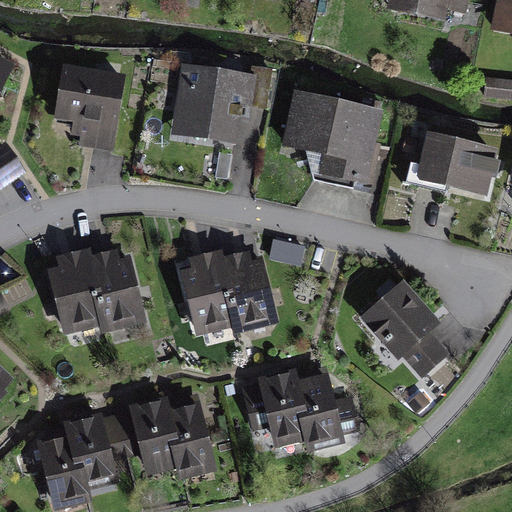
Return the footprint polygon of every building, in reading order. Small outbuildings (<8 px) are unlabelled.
[(389,0),(388,11),(446,23),(449,11),(467,15),(470,0),(389,0)] [(511,35),(511,0),(497,0),(491,32),(511,35)] [(0,95),(15,66),(0,58),(0,95)] [(253,67),(252,75),(182,64),(171,135),(239,145),(244,122),(250,123),(253,108),(268,111),(274,70),(253,67)] [(62,65),(53,120),(73,123),(71,136),(81,138),(79,147),(114,153),(126,75),(62,65)] [(511,100),(511,81),(486,80),(486,99),(511,100)] [(377,144),(384,111),(295,91),(284,148),(306,153),(314,182),(370,193),(381,144),(377,144)] [(437,186),(489,195),(499,150),(427,134),(421,163),(407,160),(401,185),(436,192),(437,186)] [(0,188),(24,172),(4,142),(0,145),(0,188)] [(59,267),(48,270),(64,336),(101,327),(94,298),(103,296),(93,257),(91,249),(57,257),(59,267)] [(118,249),(93,257),(103,296),(94,298),(101,327),(103,334),(147,322),(131,254),(120,257),(118,249)] [(192,269),(180,272),(196,338),(233,329),(227,300),(236,298),(225,259),(223,251),(189,259),(192,269)] [(250,251),(225,259),(236,298),(227,300),(233,329),(235,336),(279,324),(263,256),(252,259),(250,251)] [(404,281),(360,320),(400,363),(404,360),(423,380),(450,355),(431,334),(442,323),(404,281)] [(0,404),(10,395),(5,391),(15,381),(0,365),(0,404)] [(298,415),(307,413),(299,380),(296,369),(258,378),(261,389),(243,393),(253,432),(270,427),(275,450),(305,442),(298,415)] [(305,442),(308,454),(346,444),(342,424),(358,419),(352,397),(335,401),(328,373),(299,380),(307,413),(298,415),(305,442)] [(199,395),(169,402),(179,441),(170,443),(176,471),(179,482),(219,471),(199,395)] [(168,397),(129,407),(130,411),(141,456),(147,478),(176,471),(170,443),(179,441),(169,402),(168,397)] [(104,418),(115,463),(141,456),(130,411),(104,418)] [(91,491),(120,484),(115,463),(104,418),(102,413),(63,422),(65,429),(74,466),(84,464),(91,491)] [(65,429),(35,436),(55,511),(93,503),(91,491),(84,464),(74,466),(65,429)]
